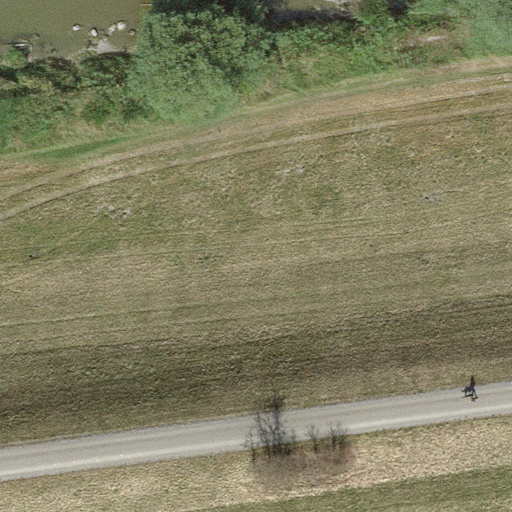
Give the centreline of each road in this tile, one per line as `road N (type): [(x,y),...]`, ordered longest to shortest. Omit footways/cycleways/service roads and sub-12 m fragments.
road 1 (track): [(511,395),(0,460)]
road 2 (track): [(0,337),(511,282)]
